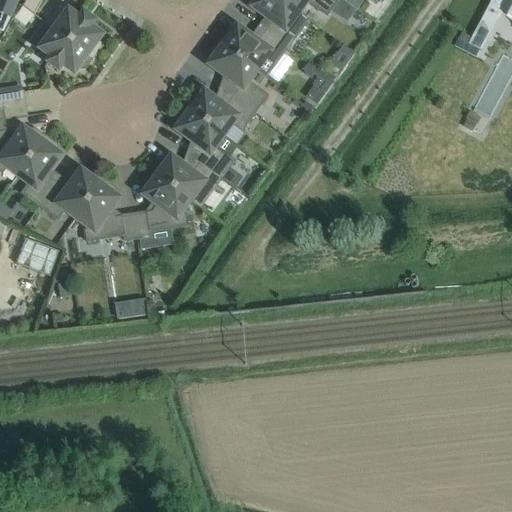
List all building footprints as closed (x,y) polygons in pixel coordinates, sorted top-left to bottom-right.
[(0,0),(0,12),(13,17),(19,0),(0,0)] [(34,16),(42,0),(26,0),(21,10),(34,16)] [(299,13),(280,0),(253,0),(256,2),(251,9),(272,24),(264,33),(286,49),(308,20),(299,13)] [(280,0),(299,13),(307,3),(325,16),(337,0),(280,0)] [(359,0),(346,0),(345,3),(356,11),(362,2),(359,0)] [(511,0),(493,0),(491,6),(508,15),(506,18),(511,21),(511,0)] [(94,23),(83,15),(80,20),(69,13),(70,12),(60,4),(45,24),(93,59),(101,49),(100,45),(97,43),(102,37),(91,28),(94,23)] [(0,34),(1,32),(3,33),(13,17),(0,12),(0,34)] [(93,59),(45,24),(30,44),(41,52),(41,51),(51,59),(48,64),(59,72),(62,67),(74,75),(78,69),(81,71),(85,70),(93,59)] [(286,49),(264,33),(257,43),(237,28),(232,34),(229,32),(226,33),(218,44),(255,72),(264,79),(286,49)] [(475,34),(470,45),(481,51),(487,40),(475,34)] [(247,83),(255,72),(218,44),(210,55),(211,58),(213,60),(209,67),(239,88),(232,98),(253,114),(266,97),(247,83)] [(322,81),(325,77),(321,74),(308,64),(304,69),(304,74),(311,79),(314,75),(322,81)] [(327,65),(321,74),(325,77),(333,82),(339,74),(327,65)] [(240,132),(253,114),(232,98),(224,108),(204,93),(199,100),(197,98),(193,98),(185,109),(223,136),(231,125),(240,132)] [(180,125),(176,132),(206,154),(199,163),(220,179),(233,162),(214,148),(223,136),(185,109),(177,120),(178,123),(180,125)] [(6,138),(4,121),(0,121),(0,173),(3,173),(8,165),(20,174),(46,139),(35,131),(31,132),(29,134),(23,130),(13,143),(6,138)] [(262,146),(284,154),(290,137),(268,129),(262,146)] [(46,178),(61,158),(55,153),(57,150),(56,147),(46,139),(20,174),(31,182),(25,191),(43,204),(56,185),(46,178)] [(160,163),(152,174),(189,201),(198,208),(206,197),(220,179),(199,163),(192,173),(171,158),(166,165),(164,163),(160,163)] [(74,222),(104,181),(93,174),(89,174),(87,177),(81,172),(66,192),(56,185),(43,204),(60,217),(63,213),(74,222)] [(189,201),(152,174),(144,185),(145,189),(147,191),(143,197),(156,207),(152,213),(134,216),(137,238),(148,237),(148,231),(186,226),(184,216),(180,213),(189,201)] [(109,214),(119,201),(113,196),(115,193),(114,189),(104,181),(74,222),(83,228),(82,230),(83,240),(121,235),(122,240),(137,238),(134,216),(116,219),(109,214)] [(24,269),(58,283),(68,259),(35,245),(24,269)] [(72,296),(69,284),(57,286),(59,299),(72,296)] [(134,311),(136,326),(152,323),(149,309),(134,311)]
